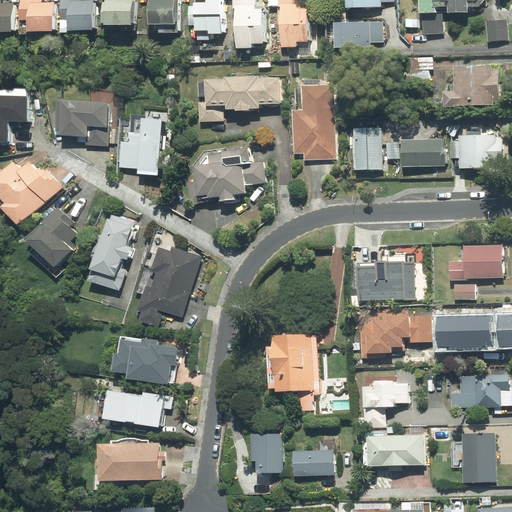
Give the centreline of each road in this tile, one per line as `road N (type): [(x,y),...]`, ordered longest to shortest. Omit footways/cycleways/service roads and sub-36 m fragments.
road 1 (residential): [(201,511),(236,296),(272,242),(304,222),(346,213),(511,208)]
road 2 (track): [(51,500),(202,494)]
